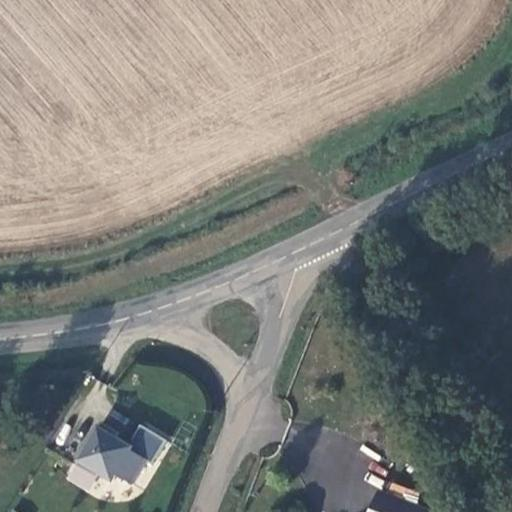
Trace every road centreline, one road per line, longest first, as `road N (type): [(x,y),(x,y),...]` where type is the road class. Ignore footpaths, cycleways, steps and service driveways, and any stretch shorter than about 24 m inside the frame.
road 1 (track): [(492,511),(328,236)]
road 2 (secondary): [(511,150),(293,252)]
road 3 (unknown): [(119,319),(33,475)]
road 4 (secondary): [(165,308),(0,338)]
road 5 (unclassified): [(293,252),(295,273),(253,384)]
road 6 (secondary): [(293,252),(165,308)]
road 7 (unclassified): [(253,384),(202,511)]
